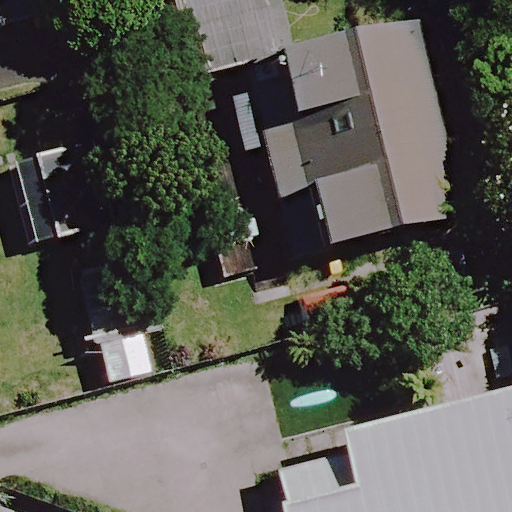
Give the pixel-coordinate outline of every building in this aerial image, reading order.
[(235,73),(287,60),(272,0),(165,0),(187,84),(235,73)] [(287,60),(235,73),(242,101),(224,105),(238,159),(255,154),(284,268),(460,224),(411,29),(287,60)] [(80,148),(6,169),(29,251),(103,230),(80,148)] [(69,268),(88,352),(95,351),(138,340),(158,336),(138,252),(69,268)] [(95,351),(103,389),(147,380),(138,340),(95,351)] [(511,511),(511,447),(500,399),(328,442),(333,464),(343,501),(296,511),(511,511)] [(269,481),(277,511),(296,511),(343,501),(333,464),(269,481)]
